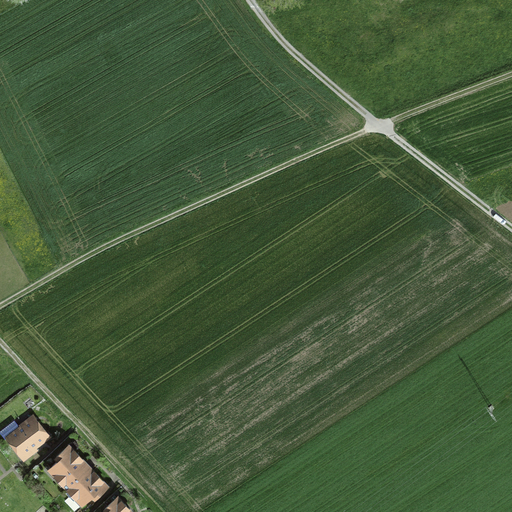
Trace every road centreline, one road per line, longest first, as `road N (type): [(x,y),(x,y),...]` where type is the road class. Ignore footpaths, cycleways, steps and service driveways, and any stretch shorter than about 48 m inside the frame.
road 1 (track): [(511,75),(184,209),(0,309)]
road 2 (track): [(250,0),(280,40),(511,229)]
road 3 (track): [(0,343),(149,506)]
